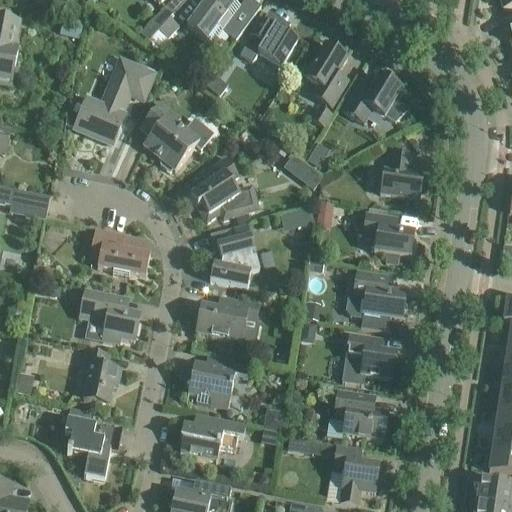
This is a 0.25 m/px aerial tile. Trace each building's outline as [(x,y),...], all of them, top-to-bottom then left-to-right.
[(82,0),(89,8),(98,0),(82,0)] [(247,0),(240,10),(227,0),(208,0),(186,29),(212,48),(222,35),(235,44),(261,10),(247,0)] [(511,0),(499,0),(503,12),(511,9),(511,0)] [(159,33),(170,21),(169,21),(173,18),(165,10),(150,25),(159,33)] [(280,70),(288,59),(298,42),(286,35),(290,28),(268,15),(264,22),(260,19),(257,25),(250,38),(252,39),(240,59),(252,66),(258,57),(280,70)] [(20,23),(9,21),(0,19),(0,87),(11,89),(19,50),(15,50),(20,23)] [(159,33),(168,41),(179,30),(170,21),(159,33)] [(331,111),(333,107),(344,90),(333,84),(348,61),(325,47),(305,81),(319,89),(313,100),(331,111)] [(112,148),(120,129),(124,119),(121,118),(130,98),(143,103),(153,78),(121,64),(101,109),(87,103),(83,113),(75,132),(112,148)] [(214,79),(206,90),(220,100),(228,90),(214,79)] [(408,112),(395,104),(401,93),(379,79),(366,101),(356,94),(345,111),(343,115),(363,127),(372,113),(384,121),(385,119),(395,125),(408,112)] [(172,116),(160,106),(140,131),(151,140),(143,149),(163,165),(160,168),(170,176),(173,173),(175,175),(195,150),(200,154),(213,137),(195,123),(186,134),(168,120),(172,116)] [(325,130),(332,118),(320,110),(312,123),(325,130)] [(434,122),(423,127),(425,132),(432,135),(436,133),(437,129),(434,122)] [(11,132),(0,129),(0,149),(7,151),(11,132)] [(413,159),(394,157),(390,156),(387,174),(383,173),(380,197),(419,203),(423,179),(411,177),(413,159)] [(253,188),(235,191),(231,185),(239,180),(227,161),(204,176),(211,186),(190,200),(207,226),(220,217),(223,223),(260,213),(253,188)] [(314,175),(305,187),(313,194),(323,181),(314,175)] [(50,201),(3,191),(0,190),(0,206),(47,217),(50,201)] [(334,210),(319,208),(316,227),(331,229),(334,210)] [(369,211),(368,217),(371,218),(386,220),(387,214),(369,211)] [(310,212),(295,216),(299,232),(314,227),(310,212)] [(386,220),(371,218),(368,217),(366,217),(362,241),(376,243),(374,256),(411,262),(414,237),(389,233),(391,221),(386,220)] [(210,285),(229,289),(247,293),(250,278),(260,275),(254,255),(255,255),(247,228),(233,231),(236,243),(217,248),(221,264),(223,264),(221,269),(213,267),(210,285)] [(123,252),(126,239),(95,233),(91,253),(90,260),(99,262),(97,271),(113,274),(113,277),(129,280),(129,278),(145,281),(150,257),(123,252)] [(511,250),(503,249),(500,270),(511,271),(511,250)] [(324,265),(309,264),(308,274),(323,276),(324,265)] [(381,278),(361,275),(357,275),(353,298),(349,301),(346,314),(351,320),(364,322),(365,318),(401,323),(405,296),(379,292),(381,278)] [(48,286),(46,298),(56,300),(60,298),(62,289),(48,286)] [(117,299),(97,294),(86,292),(79,322),(106,327),(102,344),(119,348),(120,343),(135,346),(141,317),(114,311),(117,299)] [(202,309),(196,337),(216,341),(242,346),(246,324),(256,326),(260,308),(251,306),(231,302),(229,314),(202,309)] [(511,302),(507,302),(503,324),(511,325),(511,324),(511,302)] [(316,333),(303,331),(301,347),(315,350),(316,333)] [(373,342),(349,338),(342,386),(363,389),(365,379),(393,383),(396,357),(371,354),(373,342)] [(83,403),(109,408),(114,383),(119,384),(121,373),(107,370),(110,358),(86,353),(82,375),(89,376),(83,403)] [(251,368),(248,367),(229,363),(226,375),(194,368),(188,397),(211,402),(210,408),(228,412),(235,380),(248,382),(251,368)] [(511,390),(511,368),(505,368),(502,389),(511,390)] [(511,412),(511,390),(502,389),(499,410),(511,412)] [(368,400),(348,397),(338,395),(334,422),(345,424),(343,438),(383,444),(388,417),(366,413),(368,400)] [(511,434),(511,412),(499,410),(495,432),(511,434)] [(70,412),(68,422),(89,426),(91,416),(70,412)] [(279,433),(280,415),(265,413),(263,432),(279,433)] [(110,457),(118,459),(120,448),(121,448),(121,447),(93,441),(96,428),(89,426),(68,422),(65,437),(72,438),(69,454),(68,454),(67,458),(71,459),(71,458),(88,461),(84,480),(105,485),(110,457)] [(246,427),(233,425),(218,422),(215,435),(183,429),(180,444),(182,444),(180,457),(217,465),(220,451),(236,454),(238,441),(243,442),(246,427)] [(511,455),(511,434),(495,432),(492,453),(511,455)] [(331,445),(299,441),(297,454),(329,459),(331,445)] [(362,453),(336,449),(332,475),(343,477),(341,493),(342,493),(340,507),(358,510),(360,495),(375,498),(379,470),(360,467),(362,453)] [(511,478),(511,455),(492,453),(489,475),(511,478)] [(511,511),(511,483),(499,481),(498,486),(479,484),(475,511),(511,511)] [(0,511),(21,511),(23,503),(8,499),(11,488),(13,489),(13,487),(0,484),(0,511)] [(231,494),(209,490),(195,487),(192,497),(175,494),(173,503),(168,506),(171,511),(230,511),(232,504),(229,504),(231,494)]
